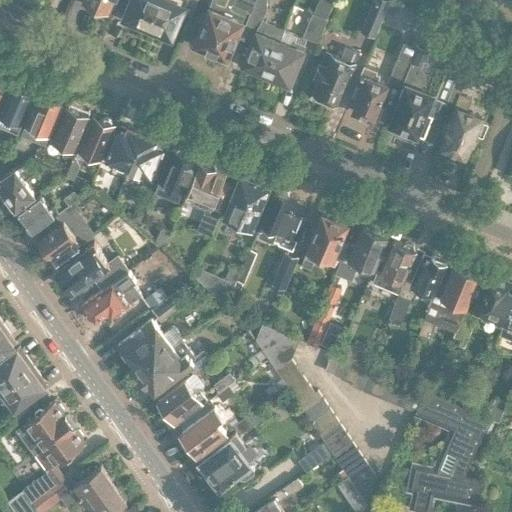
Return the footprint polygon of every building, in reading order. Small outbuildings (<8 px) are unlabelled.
[(97,5),(107,9),(110,0),(85,0),(87,4),(93,7),(97,5)] [(141,26),(144,24),(147,25),(157,0),(129,0),(123,15),(135,20),(136,24),(141,26)] [(156,32),(159,30),(171,35),(181,12),(190,16),(196,0),(157,0),(147,25),(149,26),(150,30),(156,32)] [(227,55),(242,18),(246,8),(250,10),(253,0),(210,0),(194,41),(209,47),(208,48),(211,53),(220,57),(225,55),(226,54),(227,55)] [(253,0),(241,31),(253,35),(242,63),(253,67),(251,71),(262,75),(264,76),(285,26),(261,16),(267,3),(258,0),(253,0)] [(303,34),(316,40),(325,18),(331,2),(325,0),(317,0),(312,13),(303,34)] [(372,0),(361,30),(375,35),(385,10),(388,0),(372,0)] [(394,14),(398,2),(394,0),(388,0),(385,10),(394,14)] [(466,46),(471,33),(452,25),(447,39),(466,46)] [(298,31),(285,26),(264,76),(266,77),(276,81),(278,77),(289,82),(304,44),(294,40),(298,31)] [(402,83),(402,81),(411,59),(419,40),(414,38),(411,44),(403,41),(389,77),(402,83)] [(360,48),(347,42),(340,57),(329,52),(324,64),(320,62),(314,75),(319,77),(312,93),(315,94),(313,98),(333,106),(334,102),(337,103),(360,48)] [(418,44),(411,59),(402,81),(402,83),(399,90),(402,91),(390,121),(399,125),(398,127),(410,132),(411,130),(423,135),(432,113),(425,110),(433,93),(420,87),(423,81),(424,82),(425,80),(425,77),(425,75),(424,72),(423,70),(422,68),(420,66),(423,59),(424,59),(428,48),(418,44)] [(500,56),(511,60),(511,49),(504,46),(500,56)] [(454,79),(460,63),(450,59),(435,97),(445,101),(454,79)] [(354,99),(352,104),(355,110),(372,117),(373,115),(379,117),(383,107),(377,105),(387,82),(373,76),(376,68),(363,63),(350,97),(354,99)] [(24,86),(23,82),(17,79),(13,82),(10,81),(0,104),(0,124),(17,131),(34,91),(24,86)] [(463,152),(464,152),(466,152),(475,132),(482,135),(487,122),(480,119),(481,116),(465,110),(471,97),(460,92),(464,82),(454,79),(445,101),(454,104),(454,105),(456,106),(451,117),(449,116),(444,130),(445,131),(441,142),(451,146),(453,148),(454,149),(456,151),(457,151),(459,152),(461,152),(463,152)] [(25,124),(49,133),(62,102),(52,98),(51,93),(44,90),(40,93),(38,92),(25,124)] [(74,103),(73,102),(72,102),(70,103),(69,103),(68,104),(66,103),(52,137),(66,143),(64,147),(73,151),(88,113),(79,109),(79,107),(78,105),(77,105),(77,104),(76,103),(74,103)] [(104,117),(102,118),(92,114),(76,152),(85,156),(86,152),(100,157),(114,123),(112,122),(112,121),(111,119),(110,118),(109,117),(108,116),(107,116),(105,116),(104,117)] [(105,158),(128,167),(143,131),(128,125),(126,128),(118,125),(105,158)] [(157,140),(158,137),(143,131),(128,167),(151,176),(165,143),(157,140)] [(185,148),(178,145),(176,148),(172,146),(159,178),(183,188),(196,156),(185,152),(185,148)] [(73,154),(69,164),(65,174),(73,177),(78,165),(73,154)] [(226,171),(215,167),(216,165),(214,160),(205,156),(205,157),(201,158),(200,158),(186,192),(211,202),(208,208),(220,212),(229,191),(219,187),(226,171)] [(9,205),(14,205),(15,206),(34,193),(25,180),(26,180),(24,178),(35,170),(37,172),(45,165),(29,158),(0,175),(0,176),(2,180),(0,181),(0,186),(6,195),(5,199),(9,205)] [(264,180),(247,173),(245,174),(244,174),(240,186),(235,184),(222,214),(252,227),(265,196),(260,194),(265,182),(264,182),(264,180)] [(305,202),(298,199),(299,198),(289,194),(287,190),(281,187),(277,189),(275,188),(257,231),(272,238),(273,237),(278,239),(278,240),(291,245),(295,237),(296,237),(304,217),(300,215),(305,202)] [(67,202),(78,195),(74,189),(63,196),(67,202)] [(49,205),(40,193),(18,209),(19,211),(16,213),(23,223),(26,221),(32,229),(56,211),(58,210),(53,203),(49,205)] [(68,202),(58,210),(56,211),(64,221),(52,229),(52,228),(49,230),(50,231),(38,240),(40,242),(39,245),(39,248),(42,251),(47,251),(48,253),(50,252),(55,260),(54,261),(54,262),(92,235),(68,202)] [(208,208),(206,207),(197,229),(210,235),(211,233),(220,212),(208,208)] [(138,222),(143,212),(139,210),(133,212),(130,218),(138,222)] [(310,266),(317,249),(332,255),(347,221),(345,220),(345,218),(344,217),(343,216),(342,215),(340,214),(337,213),(335,213),(333,214),(331,215),(330,214),(330,215),(322,212),(301,262),(310,266)] [(382,230),(376,227),(372,230),(362,225),(354,244),(347,241),(335,271),(351,277),(358,261),(373,267),(386,235),(383,234),(382,230)] [(156,240),(162,246),(169,229),(162,226),(156,240)] [(398,291),(403,279),(416,248),(414,247),(413,242),(407,240),(403,242),(393,238),(375,281),(398,291)] [(64,275),(63,279),(67,285),(71,286),(73,287),(96,270),(98,270),(101,268),(101,266),(109,261),(94,241),(58,267),(64,275)] [(283,250),(270,282),(284,288),(297,255),(283,250)] [(410,283),(433,292),(439,279),(446,261),(444,260),(443,256),(437,254),(434,256),(431,254),(430,257),(423,254),(424,252),(424,253),(425,252),(423,251),(410,283)] [(439,279),(433,292),(417,331),(429,336),(435,321),(455,330),(463,311),(465,305),(478,274),(476,273),(474,268),(468,266),(464,268),(454,264),(445,286),(438,284),(440,280),(439,279)] [(197,267),(194,276),(224,306),(233,283),(197,267)] [(136,278),(128,268),(82,301),(86,307),(86,310),(89,314),(93,315),(97,320),(108,312),(111,316),(130,302),(129,301),(141,293),(132,281),(136,278)] [(472,319),(499,330),(511,298),(511,283),(491,275),(474,316),(472,319)] [(232,290),(238,292),(242,284),(235,281),(232,290)] [(331,282),(307,341),(317,344),(341,286),(331,282)] [(144,297),(151,306),(166,295),(159,286),(144,297)] [(161,319),(163,318),(163,317),(173,310),(177,288),(151,307),(160,320),(161,320),(161,319)] [(409,297),(397,292),(388,317),(399,322),(409,297)] [(511,298),(499,330),(511,335),(511,298)] [(459,336),(457,340),(463,342),(472,319),(474,316),(463,311),(455,330),(453,333),(459,336)] [(127,354),(139,370),(173,345),(172,344),(182,337),(173,325),(163,332),(151,317),(118,343),(119,345),(119,346),(119,347),(119,348),(119,350),(119,351),(120,352),(121,353),(122,353),(123,354),(125,355),(127,354)] [(10,332),(2,322),(0,323),(0,352),(13,343),(7,334),(10,332)] [(255,338),(275,367),(291,356),(299,337),(262,322),(255,338)] [(191,354),(190,355),(187,351),(191,348),(182,337),(172,344),(173,345),(139,370),(140,372),(137,374),(145,384),(148,382),(152,387),(157,388),(188,365),(192,371),(210,357),(203,347),(197,352),(195,350),(191,353),(191,354)] [(342,342),(337,353),(341,355),(351,359),(360,363),(368,366),(372,355),(342,342)] [(0,358),(0,386),(1,387),(33,364),(25,354),(22,356),(16,347),(0,358)] [(324,368),(334,372),(341,355),(337,353),(332,351),(324,368)] [(351,359),(341,355),(334,372),(344,376),(351,359)] [(297,365),(291,356),(275,367),(281,376),(297,365)] [(353,380),(360,363),(351,359),(344,376),(353,380)] [(368,366),(360,363),(353,380),(351,384),(361,388),(370,367),(368,366)] [(40,375),(33,364),(1,387),(14,406),(44,385),(38,377),(40,375)] [(287,384),(302,373),(297,365),(281,376),(287,384)] [(371,392),(379,370),(370,367),(361,388),(371,392)] [(389,374),(379,370),(371,392),(380,396),(389,374)] [(231,373),(215,385),(219,391),(235,379),(231,373)] [(308,382),(302,373),(287,384),(292,393),(308,382)] [(398,378),(389,374),(380,396),(390,400),(398,378)] [(168,411),(175,420),(207,395),(199,386),(195,389),(186,377),(158,398),(160,400),(159,401),(159,402),(158,404),(158,405),(158,406),(159,407),(159,408),(160,409),(161,410),(163,411),(164,411),(166,411),(167,411),(168,411)] [(408,382),(398,378),(390,400),(399,403),(408,382)] [(278,389),(273,381),(267,386),(272,393),(278,389)] [(314,391),(314,390),(308,382),(292,393),(298,401),(314,391)] [(415,410),(424,389),(408,382),(399,403),(415,410)] [(222,400),(232,392),(227,385),(216,393),(222,400)] [(317,388),(314,390),(314,391),(298,401),(304,410),(323,397),(317,388)] [(438,472),(464,477),(489,416),(424,389),(416,411),(456,427),(438,472)] [(489,415),(498,419),(506,399),(497,395),(489,415)] [(25,420),(44,446),(73,424),(75,423),(73,421),(71,422),(67,417),(69,415),(67,413),(65,414),(63,411),(63,408),(59,402),(56,402),(54,399),(56,398),(56,397),(23,421),(23,422),(25,420)] [(329,405),(323,397),(304,410),(310,418),(329,405)] [(221,413),(214,404),(182,429),(188,437),(187,439),(187,440),(187,442),(187,443),(188,444),(189,445),(189,446),(190,447),(191,447),(192,448),(193,448),(195,448),(197,448),(198,450),(225,429),(216,417),(221,413)] [(247,415),(253,422),(266,411),(261,404),(247,415)] [(335,414),(329,405),(310,418),(315,427),(335,414)] [(240,431),(253,422),(247,415),(247,414),(234,424),(240,431)] [(321,435),(340,422),(335,414),(315,427),(321,435)] [(346,431),(340,422),(321,435),(327,444),(346,431)] [(44,446),(36,451),(49,469),(23,487),(32,499),(64,475),(55,462),(87,439),(86,438),(84,440),(82,437),(82,434),(79,428),(75,428),(73,424),(44,446)] [(333,452),(352,440),(346,431),(327,444),(333,452)] [(254,467),(249,461),(250,461),(240,448),(244,445),(234,432),(199,459),(219,484),(236,472),(240,477),(244,478),(253,471),(254,467)] [(358,448),(352,440),(333,452),(339,461),(358,448)] [(322,441),(299,458),(307,468),(330,452),(322,441)] [(344,470),(363,457),(358,448),(339,461),(344,470)] [(369,465),(363,457),(344,470),(350,478),(369,465)] [(77,466),(64,475),(32,499),(40,510),(75,485),(89,506),(95,501),(103,511),(123,511),(118,505),(126,500),(100,464),(84,476),(77,466)] [(367,502),(376,475),(369,465),(350,478),(367,502)] [(482,480),(464,477),(438,472),(420,468),(416,492),(436,496),(437,494),(457,498),(456,502),(455,502),(453,511),(484,511),(477,510),(479,500),(478,499),(482,480)] [(271,511),(271,510),(303,487),(296,476),(268,496),(270,499),(252,511),(271,511)]
